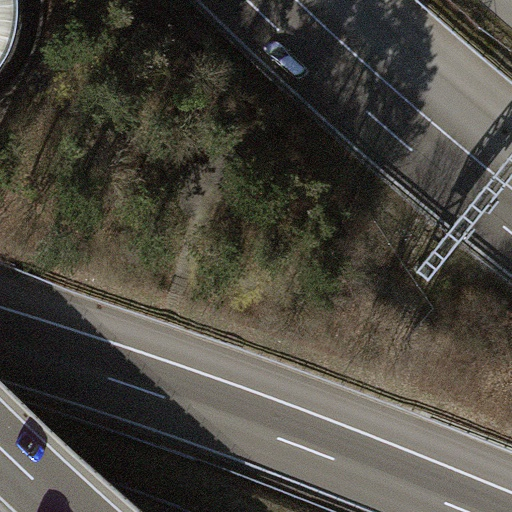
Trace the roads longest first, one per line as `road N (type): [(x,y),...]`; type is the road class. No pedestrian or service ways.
road 1 (motorway): [(468,511),(0,343)]
road 2 (motorway): [(511,231),(248,0)]
